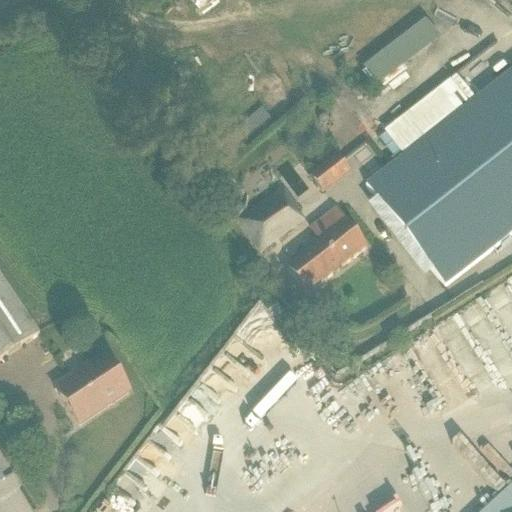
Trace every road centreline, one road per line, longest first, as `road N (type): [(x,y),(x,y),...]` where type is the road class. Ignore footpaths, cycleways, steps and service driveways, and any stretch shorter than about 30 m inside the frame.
road 1 (unknown): [(367,462),(305,426),(245,420),(204,450),(188,480),(190,511)]
road 2 (unknown): [(511,408),(439,425),(367,462)]
